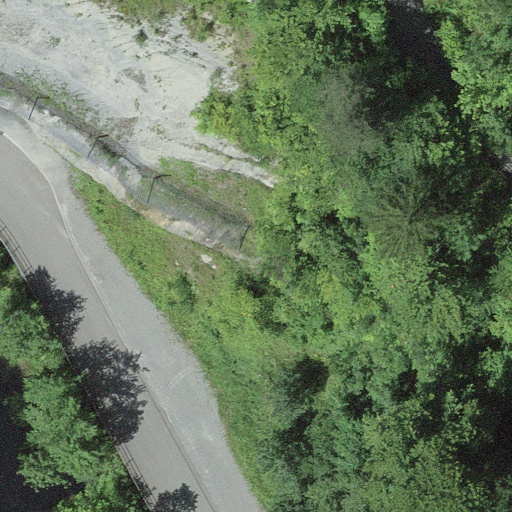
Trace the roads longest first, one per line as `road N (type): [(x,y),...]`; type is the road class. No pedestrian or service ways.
road 1 (residential): [(0,187),(16,202),(186,511)]
road 2 (track): [(511,148),(470,104),(423,36),(409,0)]
